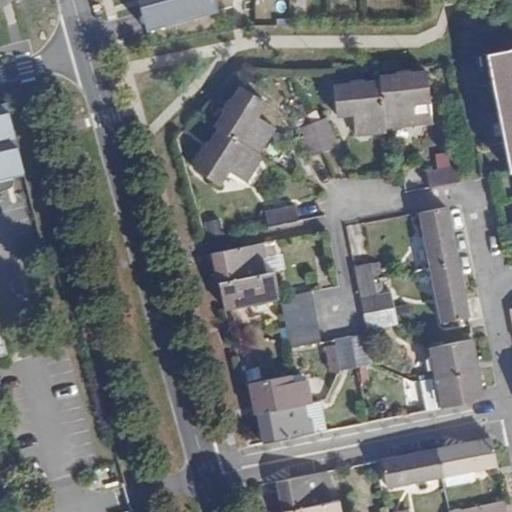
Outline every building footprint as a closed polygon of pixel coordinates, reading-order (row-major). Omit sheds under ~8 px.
[(136,0),(137,3),(141,14),(150,11),(155,28),(217,10),(215,0),(136,0)] [(150,11),(141,14),(143,22),(146,31),(155,28),(150,11)] [(511,47),(486,53),(492,82),(511,77),(511,47)] [(394,75),(379,76),(380,81),(384,125),(415,122),(413,101),(430,99),(427,72),(411,73),(411,71),(394,72),(394,75)] [(511,77),(492,82),(498,112),(511,109),(511,77)] [(384,125),(380,81),(363,82),(362,81),(349,82),(348,85),(333,85),(336,114),(352,113),(353,133),(384,130),(384,125)] [(224,112),(214,125),(219,128),(257,152),(274,126),(256,115),(264,101),(240,85),(232,99),(229,99),(222,110),(224,112)] [(0,180),(22,175),(5,104),(0,105),(0,180)] [(511,109),(498,112),(504,143),(511,140),(511,109)] [(326,117),(310,122),(321,150),(336,145),(326,117)] [(321,150),(310,122),(296,128),(306,156),(321,150)] [(257,152),(219,128),(210,142),(208,142),(200,153),(202,155),(194,168),(217,183),(226,170),(244,180),(261,155),(257,152)] [(460,180),(458,173),(457,165),(456,164),(425,170),(427,186),(460,180)] [(265,210),(268,226),(298,220),(294,204),(265,210)] [(420,212),(431,266),(457,261),(446,206),(420,212)] [(217,283),(219,282),(265,273),(262,257),(265,256),(261,242),(211,252),(217,283)] [(442,321),(468,317),(457,261),(431,266),(442,321)] [(377,262),(369,263),(372,272),(379,270),(377,262)] [(354,266),(360,297),(376,293),(374,283),(373,278),(372,272),(369,263),(354,266)] [(219,282),(224,307),(279,296),(274,271),(265,273),(219,282)] [(376,293),(383,292),(381,282),(374,283),(376,293)] [(310,290),(279,296),(283,313),(313,307),(310,290)] [(360,297),(363,313),(393,307),(390,291),(383,292),(376,293),(360,297)] [(313,307),(283,313),(286,329),(316,323),(313,307)] [(363,313),(367,329),(396,324),(393,307),(363,313)] [(0,323),(0,358),(8,356),(0,323)] [(286,329),(290,346),(320,341),(316,323),(286,329)] [(350,335),(355,365),(371,362),(365,333),(350,335)] [(340,368),(355,365),(350,335),(335,338),(336,344),(340,368)] [(434,377),(478,368),(472,338),(428,347),(434,377)] [(337,374),(340,368),(336,344),(327,346),(331,371),(337,374)] [(434,377),(441,406),(483,398),(478,368),(434,377)] [(290,374),(249,382),(255,412),(256,412),(296,404),(291,379),(290,374)] [(291,379),(296,404),(305,403),(311,402),(306,377),(291,379)] [(420,380),(426,410),(441,406),(434,377),(420,380)] [(310,432),(326,430),(320,399),(311,402),(305,403),(310,432)] [(296,404),(256,412),(263,442),(310,432),(305,403),(296,404)] [(491,438),(436,449),(441,474),(497,463),(491,438)] [(441,474),(436,449),(382,460),(387,484),(441,474)] [(330,485),(328,471),(276,481),(282,510),(284,510),(330,501),(327,486),(330,485)] [(330,501),(284,510),(284,511),(340,511),(338,499),(330,501)] [(459,506),(448,508),(448,511),(506,511),(504,501),(461,509),(459,506)]
